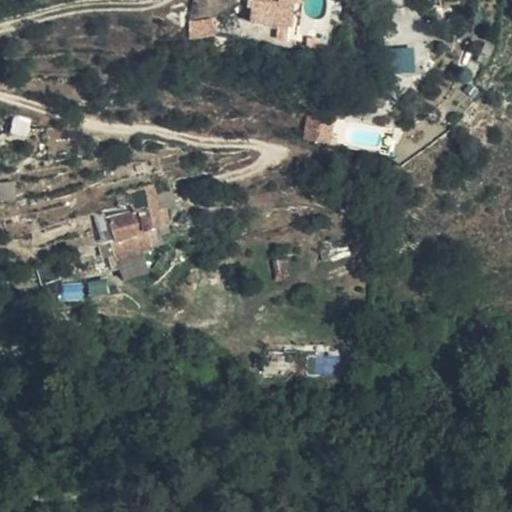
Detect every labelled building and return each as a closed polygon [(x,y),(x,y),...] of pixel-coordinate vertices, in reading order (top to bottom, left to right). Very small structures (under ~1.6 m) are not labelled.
[(254,0),(252,19),(278,23),(277,36),(298,39),(302,6),(298,6),(298,0),(254,0)] [(196,39),(197,41),(233,28),(227,15),(195,26),(195,34),(196,39)] [(315,47),(315,38),(307,39),(307,46),(315,47)] [(143,176),(135,179),(144,210),(153,207),(143,176)] [(144,210),(135,179),(89,194),(98,225),(94,227),(99,243),(135,232),(134,226),(140,224),(137,212),(144,210)] [(8,188),(19,187),(18,180),(7,180),(8,188)]
